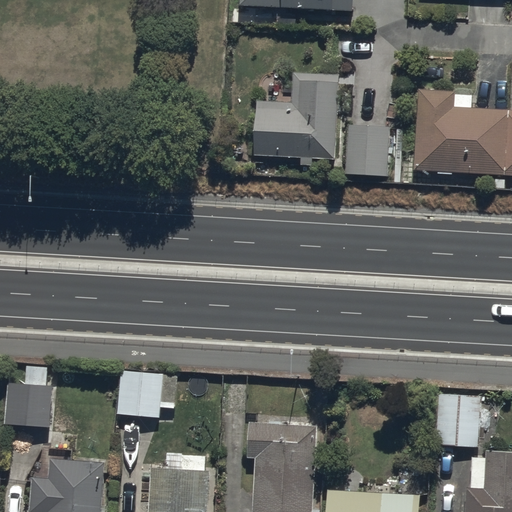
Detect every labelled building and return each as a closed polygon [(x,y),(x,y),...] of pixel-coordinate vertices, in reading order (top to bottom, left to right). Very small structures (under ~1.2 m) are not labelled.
[(240,0),(240,11),(355,17),(355,0),(240,0)] [(252,103),(249,160),(331,164),(336,78),(292,76),(291,105),(252,103)] [(511,99),(419,93),(414,173),(511,179),(511,99)] [(393,128),(348,125),(346,178),(390,180),(393,128)] [(122,374),(118,417),(161,421),(165,378),(122,374)] [(10,386),(6,426),(51,430),(55,390),(10,386)] [(437,448),(480,450),(483,400),(439,398),(437,448)] [(314,511),(319,431),(260,428),(251,427),(250,461),(258,462),(255,511),(314,511)] [(470,491),(468,511),(511,511),(511,456),(489,456),(487,492),(470,491)] [(103,511),(107,467),(53,462),(52,481),(35,480),(32,511),(103,511)] [(209,511),(211,474),(153,471),(150,511),(209,511)] [(421,511),(422,499),(330,494),(329,511),(421,511)]
